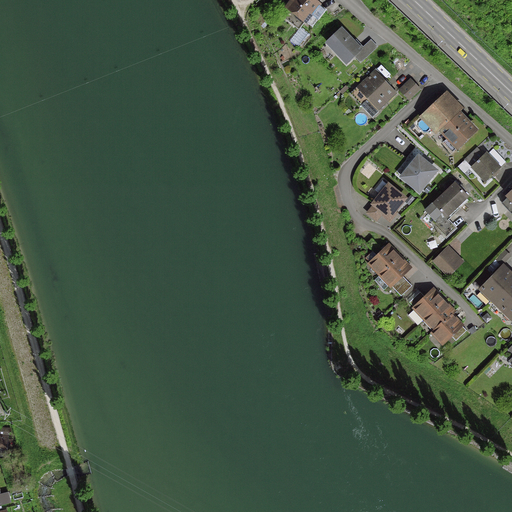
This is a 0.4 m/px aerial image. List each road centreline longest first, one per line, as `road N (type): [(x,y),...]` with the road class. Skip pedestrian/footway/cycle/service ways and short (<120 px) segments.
road 1 (track): [(511,456),(356,369),(289,124),(231,0)]
road 2 (track): [(0,229),(81,511)]
road 3 (residential): [(511,141),(345,0)]
road 4 (secondary): [(413,0),(511,93)]
